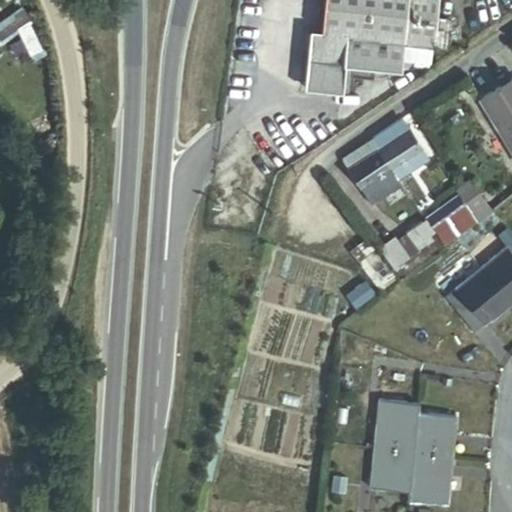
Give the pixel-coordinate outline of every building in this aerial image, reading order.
[(437,0),(325,0),(322,34),(311,32),(305,89),(349,94),(351,67),(400,73),(401,61),(403,44),(421,46),(433,47),(437,0)] [(444,48),(448,0),(437,0),(433,47),(444,48)] [(419,63),(421,46),(403,44),(401,61),(419,63)] [(511,149),(511,82),(482,101),(511,149)] [(398,178),(428,158),(409,128),(405,131),(399,121),(372,139),(398,178)] [(368,198),(398,178),(372,139),(341,159),(348,169),(346,170),(360,191),(362,189),(368,198)] [(444,250),(477,224),(465,207),(459,196),(425,220),(434,234),(444,250)] [(477,224),(489,215),(477,199),(465,207),(477,224)] [(433,242),(429,238),(434,234),(425,220),(406,233),(419,251),(433,242)] [(396,241),(408,259),(419,251),(406,233),(396,241)] [(505,249),(511,243),(511,240),(509,237),(501,244),(505,249)] [(399,266),(408,259),(396,241),(386,248),(399,266)] [(509,303),(511,300),(511,243),(505,249),(481,269),(509,303)] [(380,290),(392,281),(377,260),(365,269),(380,290)] [(474,332),(509,303),(481,269),(445,298),(474,332)] [(374,299),(366,286),(353,296),(362,308),(374,299)] [(374,449),(413,453),(417,416),(418,405),(378,402),(374,449)] [(413,453),(449,456),(453,419),(417,416),(413,453)] [(370,488),(409,491),(413,453),(374,449),(370,488)] [(408,500),(445,504),(449,456),(413,453),(409,491),(408,500)]
